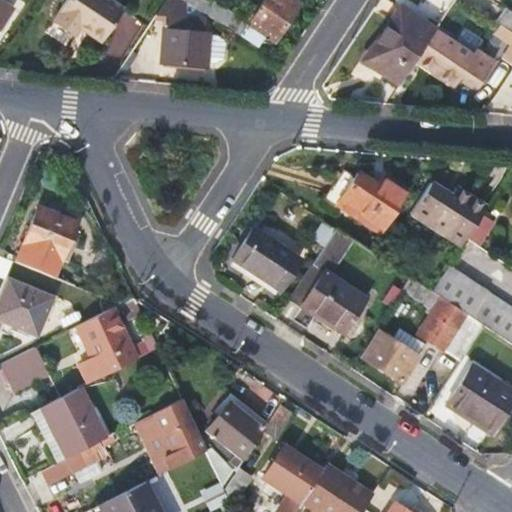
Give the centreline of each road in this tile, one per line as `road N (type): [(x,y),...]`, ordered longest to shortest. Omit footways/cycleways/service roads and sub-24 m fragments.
road 1 (residential): [(498,503),(166,283)]
road 2 (tertiary): [(274,117),(511,139)]
road 3 (residential): [(166,283),(131,243),(86,149),(92,103)]
road 4 (residential): [(166,283),(274,117)]
road 5 (tertiary): [(92,103),(274,117)]
road 6 (residential): [(274,117),(350,0)]
